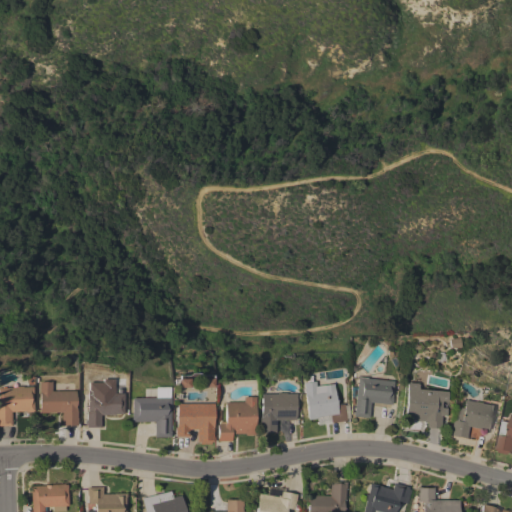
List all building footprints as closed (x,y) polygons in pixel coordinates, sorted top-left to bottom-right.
[(393,381),(391,399),(392,399),(392,405),(369,402),(368,418),(352,416),(352,410),(353,410),(357,377),(393,381)] [(86,411),(86,390),(87,390),(87,382),(101,382),(101,379),(112,379),(112,393),(122,393),(122,413),(114,413),(114,414),(99,414),(99,427),(85,427),(85,411),(86,411)] [(301,383),(314,381),(314,386),(332,384),(336,405),(343,404),(343,405),(348,404),(350,418),(345,419),(346,420),(316,425),(315,418),(307,420),(301,383)] [(74,391),(74,408),(76,408),(76,418),(77,418),(77,425),(61,425),(61,419),(60,419),(60,414),(61,414),(61,412),(47,412),(47,413),(39,413),(39,412),(38,412),(38,382),(50,382),(50,391),(74,391)] [(436,390),(436,391),(446,392),(446,396),(445,396),(445,400),(445,407),(444,407),(444,411),(444,415),(441,415),(440,429),(425,428),(426,423),(423,423),(423,421),(403,420),(406,383),(418,384),(418,389),(436,390)] [(31,404),(32,404),(32,412),(27,412),(27,411),(10,412),(10,426),(0,426),(0,387),(14,387),(14,386),(21,386),(21,387),(31,386),(31,404)] [(153,397),(153,387),(167,387),(167,397),(168,397),(168,399),(170,399),(170,407),(168,407),(168,431),(169,431),(169,437),(153,437),(153,422),(131,422),(130,398),(153,397)] [(295,420),(275,420),(275,432),(271,432),(271,433),(261,433),(261,432),(258,432),(258,417),(259,417),(258,394),(275,394),(275,393),(284,393),(294,393),(295,420)] [(241,402),(241,397),(253,397),(253,435),(243,435),(243,433),(230,434),(230,441),(216,441),(216,424),(222,424),(222,402),(241,402)] [(474,402),(474,401),(483,402),(482,403),(493,405),(488,430),(468,426),(465,438),(449,435),(452,420),(453,420),(455,406),(462,408),(464,399),(474,402)] [(211,403),(212,437),(212,442),(209,442),(209,444),(199,444),(199,442),(195,442),(195,429),(187,429),(187,436),(174,437),(173,427),(175,427),(175,404),(211,403)] [(511,414),(511,447),(511,453),(508,452),(507,455),(497,453),(497,450),(494,450),(495,445),(496,445),(501,421),(508,422),(510,414),(511,414)] [(329,496),(329,482),(346,482),(346,487),(345,487),(344,499),(342,499),(342,511),(306,511),(307,495),(329,496)] [(408,487),(407,489),(410,490),(406,504),(396,501),(392,511),(360,511),(364,501),(362,500),(363,494),(366,495),(368,487),(367,486),(368,483),(380,486),(380,487),(390,490),(393,483),(408,487)] [(31,511),(30,486),(50,485),(50,484),(64,484),(64,485),(66,485),(67,505),(43,507),(43,511),(31,511)] [(102,487),(102,494),(114,494),(114,493),(125,493),(125,497),(124,497),(124,511),(94,511),(94,504),(87,504),(87,496),(86,496),(86,487),(102,487)] [(421,511),(421,504),(421,502),(416,501),(416,494),(415,494),(416,487),(432,487),(432,500),(458,500),(458,509),(457,509),(457,511),(421,511)] [(183,511),(143,511),(140,498),(169,491),(171,497),(179,495),(183,511)] [(253,511),(257,493),(277,497),(277,496),(280,496),(280,491),(296,494),(293,510),(286,508),(285,511),(253,511)] [(199,511),(224,511),(224,499),(241,498),(241,506),(241,511),(199,511)]
